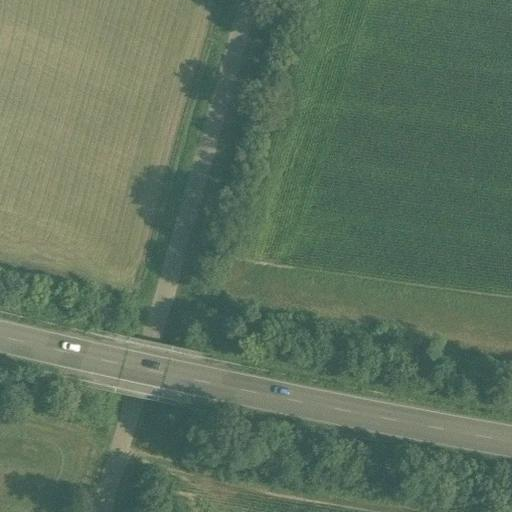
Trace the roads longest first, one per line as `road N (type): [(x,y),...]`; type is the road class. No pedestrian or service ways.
road 1 (unclassified): [(247,0),(101,511)]
road 2 (primary): [(511,441),(0,335)]
